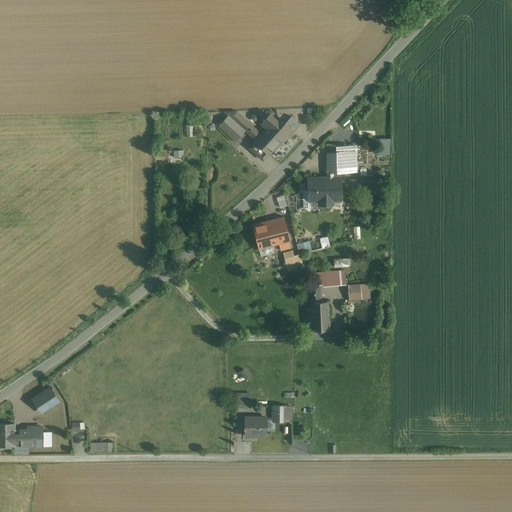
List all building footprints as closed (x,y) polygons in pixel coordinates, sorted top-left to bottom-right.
[(259,131),(237,111),(224,112),(229,116),(244,130),(250,135),(253,138),(259,131)] [(270,115),(262,123),(267,128),(275,119),(270,115)] [(244,130),(229,116),(219,126),(230,136),(235,141),(244,130)] [(300,124),(291,116),(287,121),(296,129),(300,124)] [(267,128),(255,141),(269,153),(281,140),(284,143),(296,129),(287,121),(285,124),(277,117),(275,119),(267,128)] [(269,153),(255,141),(249,148),(263,160),(269,153)] [(344,171),(344,154),(328,154),(328,171),(344,171)] [(391,175),(349,175),(349,184),(391,184),(391,175)] [(340,178),(328,178),(328,180),(319,180),(317,178),(309,179),(309,191),(312,191),(312,200),(320,200),(320,204),(331,204),(331,199),(340,199),(340,186),(338,186),(338,179),(340,179),(340,178)] [(284,217),(279,218),(281,226),(270,229),(274,245),(290,241),(284,217)] [(259,249),(274,245),(270,229),(281,226),(279,218),(253,224),(259,249)] [(321,237),(323,247),(331,246),(329,236),(321,237)] [(321,241),(304,245),(306,253),(323,249),(321,241)] [(300,254),(293,256),(295,264),(296,265),(303,264),(300,254)] [(293,256),(285,258),(287,266),(295,264),(293,256)] [(323,273),(315,273),(316,285),(324,284),(323,276),(323,273)] [(345,274),(334,275),(335,285),(346,284),(345,274)] [(323,276),(324,284),(324,286),(335,285),(334,275),(323,276)] [(349,285),(350,299),(362,298),(362,292),(369,292),(369,284),(349,285)] [(319,288),(311,288),(312,302),(320,302),(319,288)] [(312,302),(311,302),(312,313),(312,321),(311,321),(311,331),(330,330),(330,320),(328,320),(327,301),(320,302),(312,302)] [(50,388),(33,399),(42,412),(58,401),(50,388)] [(236,402),(252,402),(251,391),(236,392),(236,402)] [(285,413),(273,413),(273,422),(285,422),(285,413)] [(266,418),(253,418),(253,417),(245,417),(244,436),(245,436),(245,435),(257,435),(257,436),(267,436),(267,417),(266,417),(266,418)] [(14,423),(0,423),(0,445),(14,446),(14,434),(14,423)] [(28,427),(28,430),(20,430),(20,434),(14,434),(14,446),(15,454),(28,454),(28,447),(42,447),(42,441),(44,439),(44,436),(42,434),(42,426),(28,427)] [(103,442),(91,442),(91,451),(108,451),(108,442),(103,442)]
